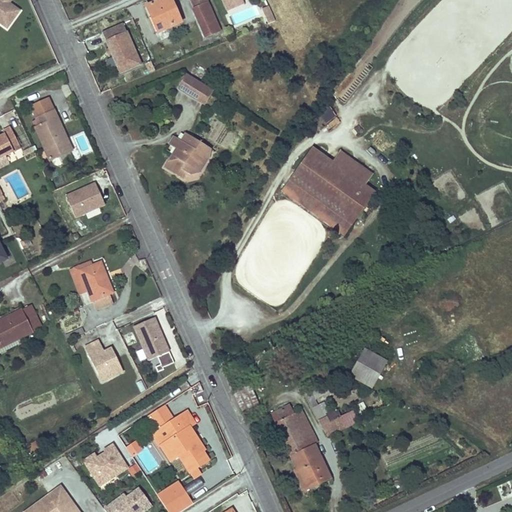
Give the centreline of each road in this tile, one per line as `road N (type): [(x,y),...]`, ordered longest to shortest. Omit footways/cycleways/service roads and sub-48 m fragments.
road 1 (residential): [(47,0),(254,470)]
road 2 (unknown): [(341,142),(311,139),(296,151),(238,242),(200,326)]
road 3 (residential): [(511,459),(401,511)]
